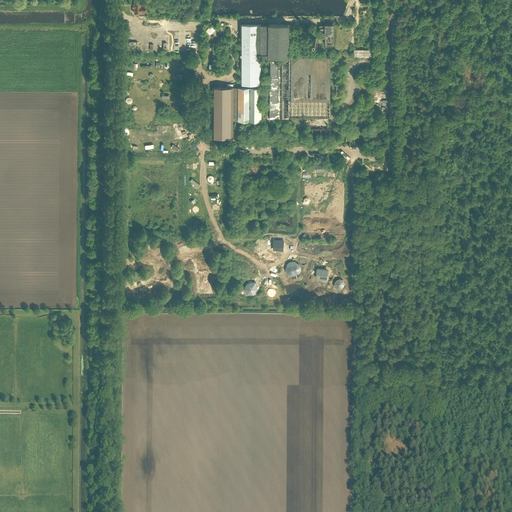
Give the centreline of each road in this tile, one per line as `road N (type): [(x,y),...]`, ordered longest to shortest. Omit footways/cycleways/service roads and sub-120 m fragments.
road 1 (track): [(92,27),(87,511)]
road 2 (track): [(110,511),(113,323)]
